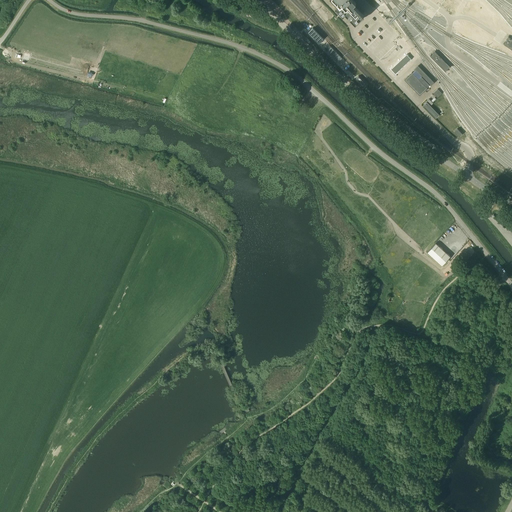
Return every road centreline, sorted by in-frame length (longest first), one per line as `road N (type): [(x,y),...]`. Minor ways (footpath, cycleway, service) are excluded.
road 1 (unclassified): [(511,286),(434,193),(290,71),(229,43),(127,17),(73,13),(48,0)]
road 2 (unknown): [(362,329),(337,378),(250,440),(197,511)]
